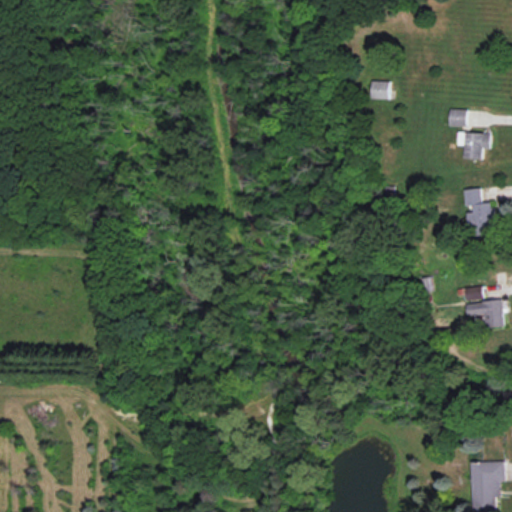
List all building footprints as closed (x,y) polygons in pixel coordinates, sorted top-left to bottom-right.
[(391,99),(392,81),(375,80),(374,98),(391,99)] [(468,126),(469,109),(451,108),(451,125),(468,126)] [(459,144),(466,145),(465,158),(484,158),(484,148),(493,148),(493,133),(460,132),(459,144)] [(468,226),(476,225),(477,235),(495,234),(494,202),(483,202),(482,188),(466,189),(468,226)] [(506,326),(504,299),(485,300),(484,286),(467,287),(469,315),(486,314),(487,327),(506,326)] [(476,461),(477,511),(502,511),(502,481),(509,481),(508,460),(476,461)]
